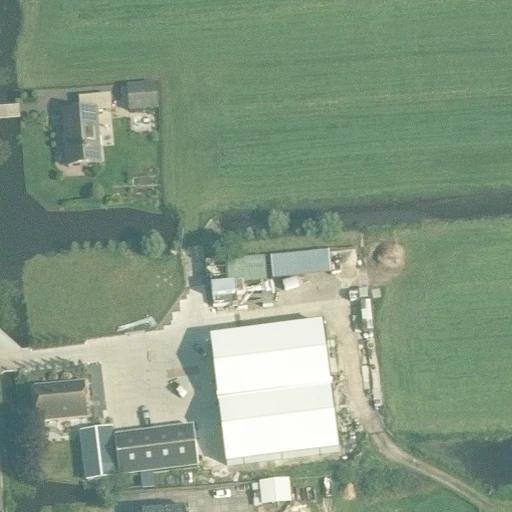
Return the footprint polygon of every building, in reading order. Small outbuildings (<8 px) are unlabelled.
[(156,86),(127,88),(129,114),(158,112),(156,86)] [(96,114),(112,113),(111,97),(79,100),(80,114),(64,116),(68,170),(100,167),(96,114)] [(247,285),(268,282),(265,259),(245,261),(225,263),(213,264),(205,265),(207,289),(227,287),(247,285)] [(323,327),(210,341),(226,468),(339,454),(323,327)] [(83,387),(36,391),(39,424),(86,420),(83,387)] [(193,429),(115,438),(120,480),(198,470),(193,429)] [(111,431),(80,435),(86,483),(117,479),(111,431)] [(152,476),(140,477),(142,492),(154,491),(152,476)] [(289,482),(274,483),(259,485),(261,508),(291,506),(289,482)]
